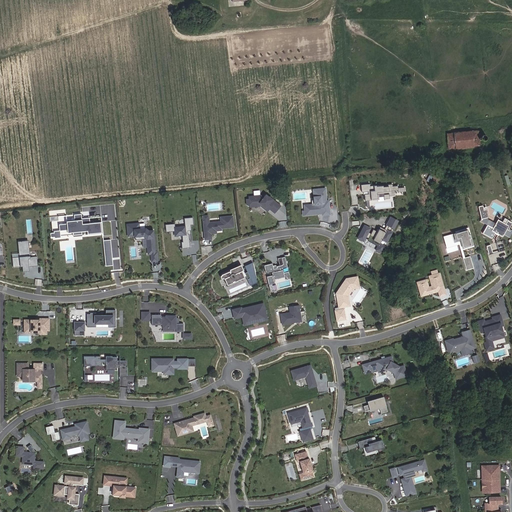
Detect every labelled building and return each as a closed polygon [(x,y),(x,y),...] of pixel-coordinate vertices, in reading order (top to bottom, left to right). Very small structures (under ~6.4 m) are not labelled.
[(447,134),(449,149),(480,146),(479,139),(481,139),(481,138),(481,137),(479,137),(479,131),(447,134)] [(395,195),(395,191),(398,191),(398,193),(405,192),(405,188),(398,188),(398,186),(393,187),(392,185),(388,185),(388,187),(383,187),(383,186),(377,187),(377,186),(370,186),(370,184),(361,185),(362,192),(369,192),(369,194),(365,195),(365,201),(366,201),(369,201),(372,201),(372,199),(378,199),(378,198),(384,197),(384,200),(390,199),(390,196),(395,195)] [(330,209),(329,201),(327,201),(325,188),(313,189),(314,202),(312,202),(312,204),(309,205),(310,215),(319,214),(319,212),(322,212),(322,209),(330,209)] [(261,195),(248,196),(249,199),(246,199),(247,205),(249,205),(255,204),(254,202),(259,202),(268,210),(269,209),(275,213),(281,206),(269,196),(268,197),(266,195),(263,198),(261,195)] [(268,210),(259,202),(254,202),(255,204),(249,205),(250,207),(260,206),(267,212),(268,210)] [(487,225),(483,234),(492,239),(496,232),(498,233),(497,234),(503,237),(505,234),(509,237),(511,232),(509,230),(511,224),(511,222),(508,221),(505,225),(504,224),(505,223),(502,222),(502,223),(498,221),(496,224),(488,220),(487,218),(489,218),(487,209),(484,210),(483,205),(479,206),(482,219),(480,221),(487,225)] [(81,213),(51,216),(53,232),(50,232),(51,237),(61,236),(60,233),(73,232),(73,235),(81,234),(81,230),(87,230),(87,233),(101,232),(100,221),(90,222),(89,217),(82,218),(81,213)] [(234,228),(232,215),(219,216),(220,218),(208,219),(208,216),(203,216),(205,239),(211,239),(211,233),(222,232),(222,229),(234,228)] [(183,248),(189,247),(188,229),(191,229),(190,224),(194,224),(193,217),(184,217),(185,225),(174,225),(175,236),(182,235),(183,248)] [(398,222),(391,218),(387,225),(389,227),(394,229),(398,222)] [(166,231),(175,230),(174,223),(165,224),(166,231)] [(138,224),(127,225),(128,236),(134,236),(135,237),(143,236),(146,239),(147,244),(148,244),(148,247),(147,248),(148,254),(151,254),(151,262),(157,261),(156,253),(155,253),(153,231),(148,231),(145,229),(139,229),(138,224)] [(370,229),(365,226),(358,238),(364,241),(366,237),(369,238),(368,240),(379,246),(376,250),(381,253),(385,247),(380,244),(382,239),(387,242),(392,233),(387,230),(385,229),(380,227),(378,232),(373,229),(371,234),(368,232),(370,229)] [(468,228),(458,231),(459,235),(452,237),(454,243),(461,241),(463,249),(474,246),(468,228)] [(38,266),(37,257),(32,257),(32,258),(30,258),(30,257),(28,257),(26,242),(24,242),(24,241),(23,241),(19,242),(18,242),(19,257),(12,258),(13,267),(22,266),(22,265),(30,264),(31,267),(38,266)] [(113,266),(111,250),(104,250),(106,266),(113,266)] [(284,272),(283,268),(288,267),(285,256),(278,258),(280,265),(276,266),(276,265),(273,266),(272,263),(264,265),(266,273),(272,271),(273,275),(267,277),(269,285),(275,283),(274,279),(290,275),(289,271),(284,272)] [(470,256),(463,259),(467,270),(474,268),(470,256)] [(256,275),(253,263),(245,266),(248,272),(245,273),(242,267),(237,270),(236,269),(222,275),(224,279),(225,279),(228,286),(246,277),(248,279),(256,275)] [(427,280),(421,281),(422,286),(419,287),(421,296),(430,294),(430,292),(434,291),(434,293),(438,291),(444,290),(440,273),(429,276),(432,286),(429,287),(427,280)] [(343,310),(343,307),(346,306),(346,303),(349,302),(348,296),(353,289),(359,288),(357,277),(346,279),(336,294),(339,308),(335,308),(337,321),(345,319),(344,309),(343,310)] [(267,319),(263,304),(256,306),(257,309),(253,310),(252,307),(242,310),(241,308),(233,310),(235,318),(243,316),(245,325),(251,323),(250,319),(259,317),(260,321),(267,319)] [(281,314),(282,325),(302,321),(299,305),(289,307),(290,312),(281,314)] [(87,314),(87,327),(95,327),(95,324),(108,324),(108,327),(115,327),(115,310),(105,310),(105,315),(95,315),(90,315),(90,314),(87,314)] [(161,315),(152,315),(152,325),(161,325),(161,328),(174,328),(174,331),(183,331),(183,323),(176,323),(176,316),(166,316),(166,317),(161,317),(161,315)] [(478,322),(481,333),(484,332),(488,342),(484,343),(487,351),(494,348),(492,341),(498,339),(497,334),(503,332),(501,326),(503,326),(500,315),(492,317),(493,319),(484,322),(484,320),(478,322)] [(48,330),(49,319),(39,319),(39,320),(24,320),(24,326),(31,327),(30,332),(40,332),(40,334),(46,334),(46,330),(48,330)] [(84,322),(74,322),(74,335),(79,335),(79,330),(84,330),(84,322)] [(453,339),(445,341),(448,351),(455,349),(456,352),(466,349),(466,350),(475,348),(470,330),(462,332),(463,337),(453,340),(453,339)] [(95,356),(84,356),(84,358),(85,358),(85,364),(91,364),(91,365),(102,365),(102,361),(106,361),(106,363),(107,363),(107,368),(115,368),(115,369),(117,369),(117,367),(120,367),(120,375),(127,375),(127,367),(126,367),(126,360),(117,360),(117,357),(112,357),(112,356),(110,356),(110,357),(109,357),(109,356),(106,356),(106,359),(101,359),(101,357),(101,356),(95,356),(95,357),(95,356)] [(391,356),(362,365),(365,373),(372,371),(371,366),(376,365),(378,371),(385,369),(386,369),(395,374),(397,379),(407,376),(404,365),(400,367),(392,362),(393,362),(391,356)] [(174,359),(152,359),(152,369),(159,369),(159,371),(164,371),(164,374),(173,374),(174,359)] [(18,363),(18,376),(23,376),(23,378),(34,378),(34,381),(38,381),(42,381),(42,375),(39,374),(39,371),(41,371),(40,370),(43,370),(43,363),(34,363),(34,369),(28,369),(28,363),(18,363)] [(312,364),(290,370),(293,381),(307,377),(309,388),(318,385),(312,364)] [(388,412),(384,397),(377,399),(377,400),(372,402),(372,404),(368,405),(364,406),(365,411),(379,407),(381,414),(388,412)] [(307,414),(308,413),(307,408),(288,413),(291,424),(301,421),(303,428),(312,425),(310,417),(308,417),(307,414)] [(205,416),(204,413),(193,416),(193,417),(184,420),(185,422),(182,423),(181,421),(173,423),(177,435),(187,432),(191,425),(206,421),(208,427),(213,425),(210,415),(205,416)] [(125,422),(115,420),(113,438),(120,438),(120,437),(124,437),(124,436),(124,435),(127,435),(127,436),(139,438),(138,439),(143,440),(143,442),(148,443),(149,429),(140,428),(140,430),(128,429),(127,430),(124,429),(125,428),(125,422)] [(76,426),(61,430),(63,439),(68,438),(68,436),(70,435),(77,434),(78,435),(80,435),(81,441),(88,439),(87,433),(89,433),(87,421),(78,423),(79,426),(76,426)] [(51,433),(53,441),(60,439),(58,432),(55,432),(53,425),(46,427),(48,434),(51,433)] [(311,428),(300,431),(303,441),(314,438),(311,428)] [(372,438),(358,442),(360,449),(363,448),(365,447),(366,452),(384,447),(382,440),(373,442),(372,438)] [(34,460),(34,452),(35,451),(29,444),(26,447),(29,451),(29,452),(27,452),(22,451),(23,446),(17,446),(16,447),(15,456),(22,456),(22,463),(33,463),(33,467),(42,468),(43,466),(43,461),(34,460)] [(365,447),(363,448),(365,456),(376,453),(375,450),(366,452),(365,447)] [(306,451),(295,454),(297,462),(300,461),(303,472),(303,473),(304,479),(313,476),(312,470),(313,470),(309,458),(308,458),(306,451)] [(179,458),(170,457),(169,465),(178,466),(179,466),(179,468),(178,469),(177,476),(183,477),(183,471),(199,473),(200,462),(179,459),(179,458)] [(427,470),(424,460),(398,468),(400,475),(404,474),(405,478),(401,479),(406,496),(415,494),(411,477),(408,478),(407,474),(414,472),(422,469),(422,472),(427,470)] [(482,470),(484,469),(485,479),(499,478),(499,465),(482,465),(482,470)] [(73,504),(78,505),(79,494),(75,493),(75,487),(73,487),(73,484),(82,485),(83,478),(66,476),(65,483),(69,484),(69,486),(55,485),(54,495),(64,496),(64,494),(68,494),(68,498),(69,499),(74,499),(73,504)] [(134,497),(135,488),(122,486),(123,483),(123,479),(119,478),(119,477),(108,476),(107,485),(114,485),(115,486),(114,494),(120,495),(120,496),(125,497),(125,496),(134,497)] [(500,492),(499,478),(485,479),(485,488),(482,488),(483,492),(500,492)] [(501,511),(498,511),(495,511),(495,503),(498,503),(501,503),(501,497),(489,497),(489,503),(485,503),(485,508),(485,511),(501,511)]
